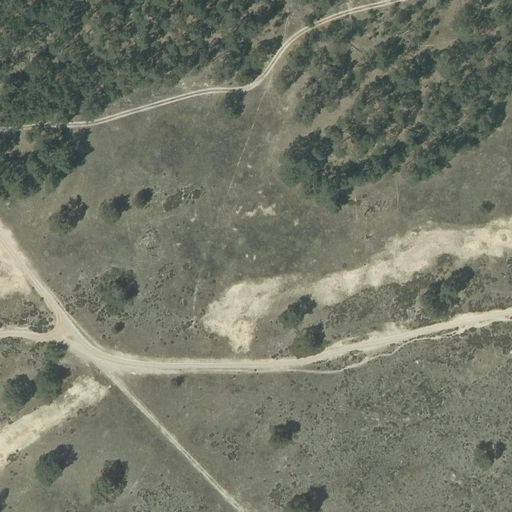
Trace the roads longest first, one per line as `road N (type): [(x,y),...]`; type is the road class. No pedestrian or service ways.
road 1 (unknown): [(511,314),(290,363),(163,367),(109,361),(76,343)]
road 2 (track): [(0,129),(88,121),(249,85),(308,25),(402,0)]
road 3 (track): [(101,357),(245,511)]
road 4 (unknown): [(0,330),(76,343),(0,237)]
